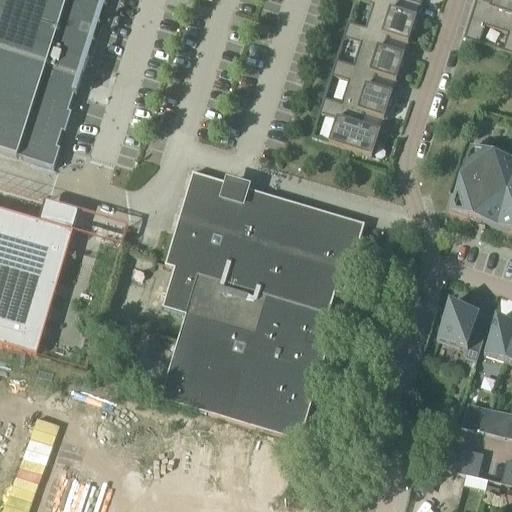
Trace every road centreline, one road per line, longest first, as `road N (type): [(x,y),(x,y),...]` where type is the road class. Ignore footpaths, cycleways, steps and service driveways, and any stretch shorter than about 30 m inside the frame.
road 1 (residential): [(435,268),(407,173),(459,0)]
road 2 (residential): [(154,0),(97,197),(162,216)]
road 3 (residential): [(388,511),(406,444),(392,415),(435,268)]
